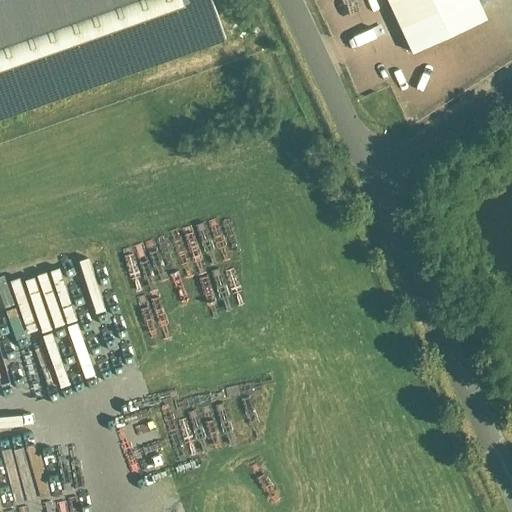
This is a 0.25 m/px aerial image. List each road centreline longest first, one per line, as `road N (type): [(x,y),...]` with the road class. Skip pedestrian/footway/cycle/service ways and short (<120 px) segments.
road 1 (unclassified): [(511,492),(375,177)]
road 2 (unclassified): [(375,177),(293,0)]
road 3 (residential): [(375,177),(511,89)]
